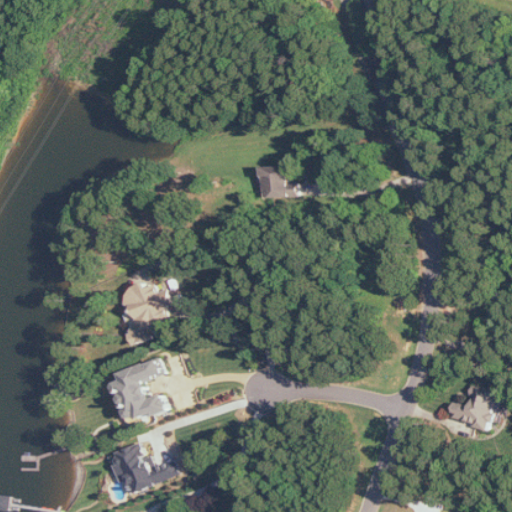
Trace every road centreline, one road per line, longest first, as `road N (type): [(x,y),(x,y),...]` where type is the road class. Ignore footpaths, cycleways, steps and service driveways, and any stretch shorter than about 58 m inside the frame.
road 1 (residential): [(384,75),(423,180),(435,280),(423,372),(371,511)]
road 2 (residential): [(411,409),(349,394),(271,392)]
